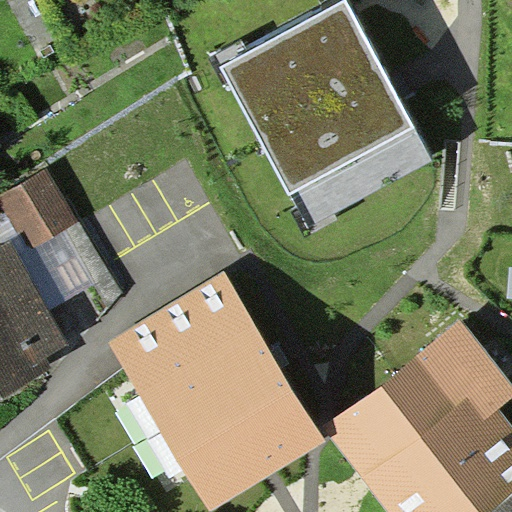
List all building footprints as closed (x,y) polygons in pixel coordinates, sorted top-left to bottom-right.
[(350,0),(340,0),(223,61),(309,224),(434,159),(350,0)] [(43,174),(0,198),(0,203),(25,247),(70,222),(43,174)] [(61,342),(2,247),(0,248),(0,394),(40,371),(32,359),(61,342)] [(103,337),(202,509),(318,443),(219,271),(103,337)] [(511,400),(511,368),(471,312),(324,425),(389,511),(469,511),(511,481),(511,415),(505,404),(511,400)] [(511,511),(511,492),(485,511),(511,511)]
